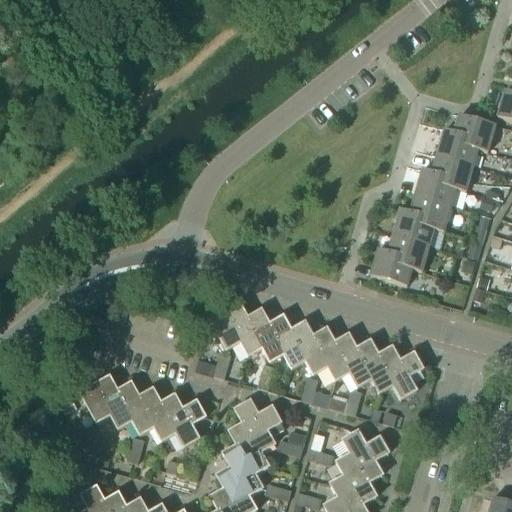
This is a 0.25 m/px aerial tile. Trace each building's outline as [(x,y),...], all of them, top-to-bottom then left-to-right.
[(511,95),(504,94),(497,121),(511,125),(511,95)] [(453,136),(453,137),(466,141),(464,149),(477,152),(477,153),(487,156),(495,128),(458,119),(453,136)] [(444,133),(436,159),(472,169),(477,153),(477,152),(464,149),(466,141),(453,137),(453,136),(444,133)] [(432,176),(431,177),(445,180),(442,189),(455,192),(455,193),(465,196),(472,169),(436,159),(432,176)] [(422,173),(414,199),(450,209),(461,212),(465,196),(455,193),(455,192),(442,189),(445,180),(431,177),(432,176),(422,173)] [(410,215),(409,216),(422,220),(420,228),(433,232),(433,233),(443,236),(450,209),(414,199),(410,215)] [(399,213),(392,239),(428,249),(433,233),(433,232),(420,228),(422,220),(409,216),(410,215),(399,213)] [(387,255),(387,256),(400,259),(398,268),(411,272),(421,275),(428,249),(392,239),(387,255)] [(377,252),(370,280),(406,290),(411,272),(398,268),(400,259),(387,256),(387,255),(377,252)] [(247,322),(246,322),(239,308),(209,324),(226,354),(240,346),(232,331),(247,322)] [(269,329),(268,328),(260,314),(246,322),(247,322),(232,331),(240,346),(247,360),(261,352),(262,352),(254,337),(269,329)] [(269,366),(283,358),(284,358),(276,343),(291,335),(290,334),(282,320),(268,328),(269,329),(254,337),(262,352),(261,352),(269,366)] [(291,372),(305,365),(306,364),(297,349),(312,341),(312,340),(304,326),(290,334),(291,335),(276,343),(284,358),(283,358),(291,372)] [(313,379),(327,371),(327,370),(319,356),(334,347),(334,346),(326,332),(312,340),(312,341),(297,349),(306,364),(305,365),(313,379)] [(334,385),(348,377),(349,377),(341,362),(356,353),(348,339),(334,346),(334,347),(319,356),(327,370),(327,371),(334,385)] [(356,391),(370,383),(371,383),(363,368),(378,359),(377,359),(370,345),(356,353),(341,362),(349,377),(348,377),(356,391)] [(378,397),(392,389),(393,389),(384,374),(400,366),(399,365),(391,351),(377,359),(378,359),(363,368),(371,383),(370,383),(378,397)] [(219,356),(216,368),(226,371),(229,359),(219,356)] [(393,389),(392,389),(400,403),(416,395),(408,380),(422,373),(413,357),(399,365),(400,366),(384,374),(393,389)] [(226,371),(216,368),(213,380),(223,382),(226,371)] [(259,380),(270,383),(273,372),(263,369),(259,380)] [(95,427),(109,419),(110,418),(102,404),(117,395),(116,394),(109,380),(79,397),(95,427)] [(266,395),(270,383),(259,380),(256,392),(266,395)] [(307,381),(303,393),(314,395),(317,384),(307,381)] [(117,433),(131,425),(132,425),(123,410),(138,401),(138,400),(130,386),(116,394),(117,395),(102,404),(110,418),(109,419),(117,433)] [(139,439),(153,431),(145,416),(160,407),(152,393),(138,400),(138,401),(123,410),(132,425),(131,425),(139,439)] [(314,395),(303,393),(300,404),(310,407),(314,395)] [(350,393),(347,405),(357,408),(360,396),(350,393)] [(161,445),(175,438),(175,437),(167,422),(182,414),(182,413),(174,399),(160,407),(145,416),(153,431),(161,445)] [(175,437),(175,438),(182,452),(198,443),(190,429),(204,421),(196,405),(182,413),(182,414),(167,422),(175,437)] [(266,434),(280,426),(271,411),(257,419),(249,405),(234,413),(241,427),(242,427),(250,442),(266,434)] [(357,408),(347,405),(344,416),(354,419),(357,408)] [(385,416),(382,427),(392,430),(393,430),(396,419),(395,419),(385,416)] [(260,455),(260,456),(274,448),(266,434),(250,442),(242,427),(241,427),(227,435),(235,449),(236,449),(244,464),(260,455)] [(88,429),(85,441),(95,444),(99,432),(88,429)] [(341,444),(349,458),(350,458),(358,473),(374,464),(374,465),(388,457),(379,441),(365,449),(357,435),(341,444)] [(95,444),(85,441),(82,452),(92,455),(95,444)] [(132,441),(129,453),(139,456),(142,444),(132,441)] [(276,454),(288,458),(291,447),(279,444),(276,454)] [(291,447),(288,458),(299,461),(302,451),(291,447)] [(253,477),(254,478),(268,470),(260,456),(260,455),(244,464),(236,449),(235,449),(221,457),(229,471),(230,471),(238,486),(253,477)] [(139,456),(129,453),(126,464),(136,467),(139,456)] [(307,463),(319,467),(321,456),(310,453),(307,463)] [(321,456),(319,467),(330,470),(333,460),(321,456)] [(335,466),(343,480),(344,479),(352,494),(368,486),(382,479),(374,465),(374,464),(358,473),(350,458),(349,458),(335,466)] [(164,475),(174,478),(178,466),(167,463),(164,475)] [(247,499),(248,500),(262,492),(254,478),(253,477),(238,486),(230,471),(229,471),(215,479),(223,493),(224,493),(232,507),(247,499)] [(165,476),(161,489),(187,496),(194,493),(196,485),(165,476)] [(329,488),(337,502),(338,501),(343,511),(353,511),(361,508),(362,508),(376,500),(368,486),(352,494),(344,479),(343,480),(329,488)] [(264,498),(276,501),(279,491),(267,488),(264,498)] [(106,511),(103,505),(95,491),(80,500),(87,511),(106,511)] [(279,491),(276,501),(287,505),(290,494),(279,491)] [(254,511),(248,500),(247,499),(232,507),(224,493),(223,493),(209,501),(215,511),(254,511)] [(124,511),(125,511),(117,497),(103,505),(106,511),(124,511)] [(298,497),(293,511),(301,511),(302,509),(306,510),(309,500),(298,497)] [(309,500),(306,510),(312,511),(318,511),(321,503),(309,500)] [(323,510),(324,511),(363,511),(362,508),(361,508),(353,511),(343,511),(338,501),(337,502),(323,510)] [(511,511),(511,506),(491,501),(488,511),(511,511)] [(144,511),(139,503),(125,511),(124,511),(144,511)]
